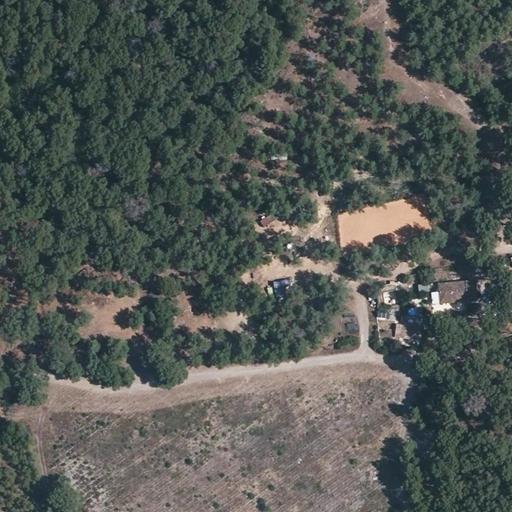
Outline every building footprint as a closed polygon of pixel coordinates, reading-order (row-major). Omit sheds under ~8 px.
[(271,282),(275,299),(294,294),(290,277),(271,282)] [(441,303),(466,300),(464,283),(440,286),(441,303)] [(99,323),(116,318),(114,311),(97,316),(99,323)] [(378,312),(377,318),(396,323),(397,317),(378,312)] [(414,340),(416,326),(396,324),(395,338),(414,340)]
